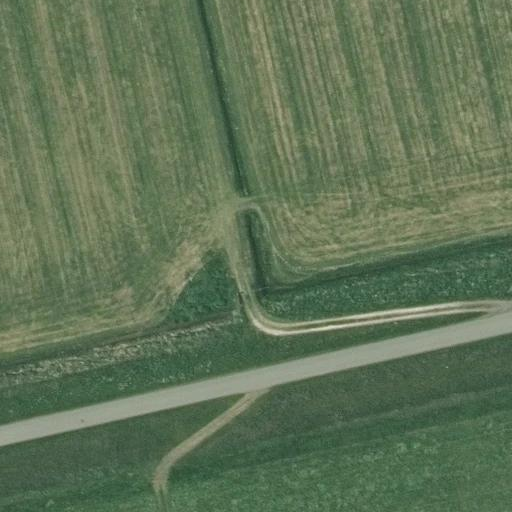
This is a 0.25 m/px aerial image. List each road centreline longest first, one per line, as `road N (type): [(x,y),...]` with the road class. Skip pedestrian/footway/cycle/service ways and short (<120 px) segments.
road 1 (tertiary): [(0,435),(511,322)]
road 2 (track): [(511,308),(280,330),(253,320),(241,283)]
road 3 (track): [(164,511),(160,468),(273,375)]
